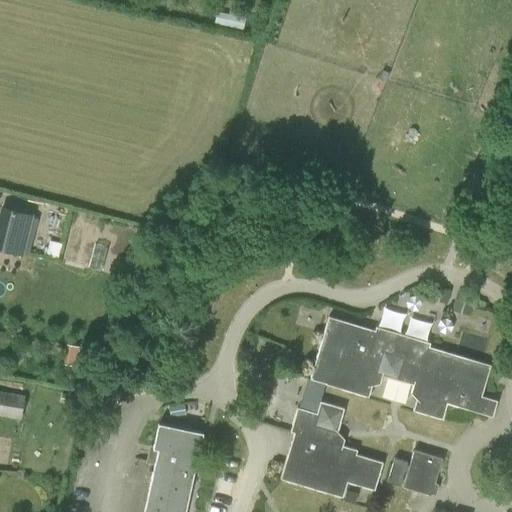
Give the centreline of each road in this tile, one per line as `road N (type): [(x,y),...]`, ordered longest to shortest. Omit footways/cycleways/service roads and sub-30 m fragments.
road 1 (residential): [(215,391),(234,327),(256,300),(282,289),(366,298),(424,270),(458,273),(493,289),(511,318)]
road 2 (residential): [(109,511),(138,406),(215,391)]
road 3 (residential): [(239,511),(258,448),(245,420),(215,391)]
